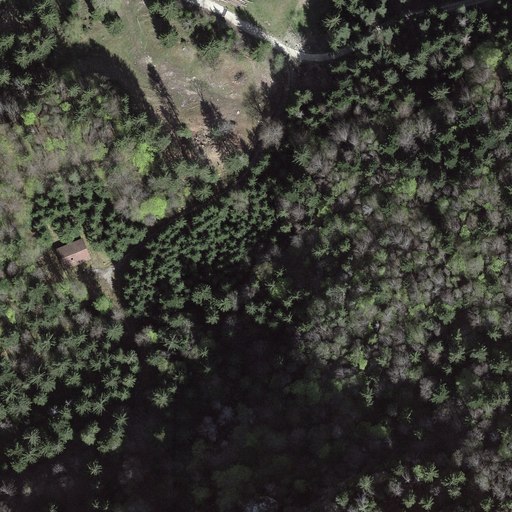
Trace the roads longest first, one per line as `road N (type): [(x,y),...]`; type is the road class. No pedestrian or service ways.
road 1 (track): [(0,480),(45,468),(92,442),(134,394),(144,360),(120,303),(121,264),(160,229),(242,180),(281,109),(288,80),(281,46)]
road 2 (track): [(469,0),(314,56),(195,0)]
